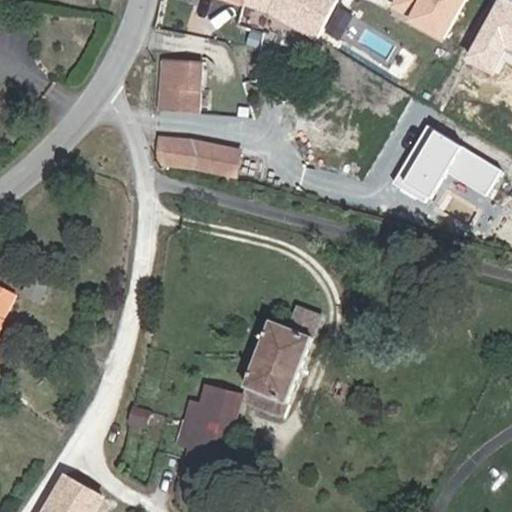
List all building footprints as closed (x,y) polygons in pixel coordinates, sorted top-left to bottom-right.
[(221,0),(242,9),(244,0),(221,0)] [(244,0),(242,9),(266,19),(268,15),(319,40),(339,0),(244,0)] [(167,59),(166,83),(204,85),(206,61),(167,59)] [(203,114),(204,85),(166,83),(164,111),(203,114)] [(162,138),(160,164),(196,169),(240,178),(245,151),(195,139),(162,138)] [(253,394),(246,411),(280,423),(312,328),(288,318),(285,329),(265,322),(241,389),(253,394)] [(198,390),(171,494),(209,503),(235,400),(198,390)] [(124,408),(119,426),(137,430),(142,412),(124,408)] [(98,511),(106,497),(63,474),(42,511),(98,511)]
